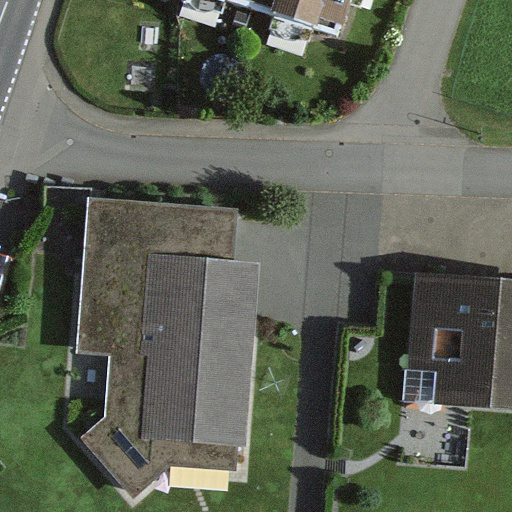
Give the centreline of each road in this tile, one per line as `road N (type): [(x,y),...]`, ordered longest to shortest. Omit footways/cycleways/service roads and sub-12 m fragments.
road 1 (residential): [(400,166),(93,151),(0,128)]
road 2 (residential): [(452,0),(400,166)]
